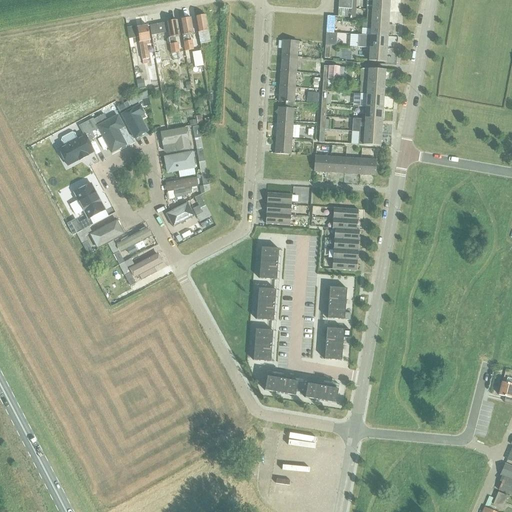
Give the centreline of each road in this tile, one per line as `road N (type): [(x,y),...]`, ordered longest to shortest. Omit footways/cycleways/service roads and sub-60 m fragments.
road 1 (residential): [(180,264),(244,230),(260,8)]
road 2 (residential): [(354,429),(404,154)]
road 3 (residential): [(354,429),(259,413),(180,264)]
road 4 (residential): [(467,441),(511,265)]
road 5 (residential): [(150,212),(157,203),(149,143),(108,164),(106,176),(129,214)]
road 6 (residential): [(404,154),(432,0)]
road 7 (primary): [(64,511),(0,383)]
road 8 (track): [(124,13),(0,34)]
